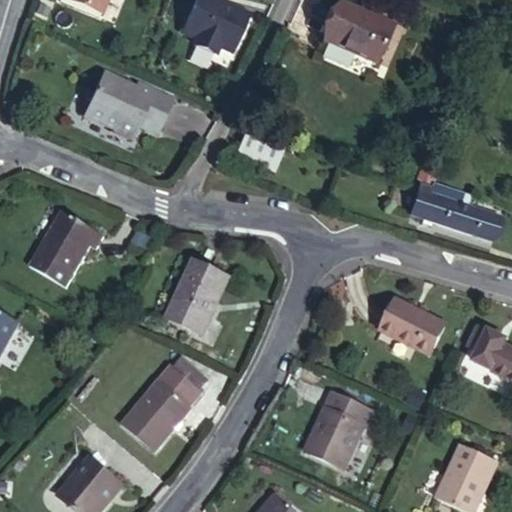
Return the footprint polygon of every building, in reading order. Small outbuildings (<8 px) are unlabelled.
[(61,0),(61,3),(103,19),(110,0),(61,0)] [(218,4),(205,0),(197,0),(184,40),(199,45),(197,51),(219,59),(222,50),(237,55),(250,16),(218,4)] [(340,5),(324,43),(377,64),(393,27),(340,5)] [(133,90),(102,75),(84,114),(115,129),(113,133),(132,142),(138,130),(141,122),(161,131),(175,102),(155,93),(136,84),(133,90)] [(161,131),(141,122),(138,130),(157,139),(161,131)] [(245,134),(237,157),(275,172),(284,150),(245,134)] [(420,188),(419,191),(409,218),(420,220),(420,222),(496,246),(504,223),(466,210),(469,198),(433,188),(431,191),(420,188)] [(64,214),(30,269),(66,291),(91,249),(97,254),(105,240),(64,214)] [(195,265),(169,323),(203,339),(229,281),(195,265)] [(397,303),(382,333),(431,357),(446,328),(397,303)] [(0,363),(22,326),(0,313),(0,363)] [(482,349),(479,355),(474,364),(511,382),(511,351),(505,348),(497,344),(500,338),(480,329),(473,344),(482,349)] [(497,344),(505,348),(508,342),(500,338),(497,344)] [(470,350),(479,355),(482,349),(473,344),(470,350)] [(174,370),(202,395),(212,384),(183,359),(174,370)] [(171,368),(123,428),(155,456),(193,410),(190,408),(202,395),(174,370),(171,368)] [(379,417),(332,396),(305,455),(344,473),(364,430),(371,434),(379,417)] [(419,423),(410,419),(403,433),(413,437),(419,423)] [(438,501),(460,511),(470,511),(481,490),(486,493),(499,465),(463,448),(438,501)] [(109,500),(121,486),(92,461),(59,500),(73,511),(104,511),(113,502),(109,500)] [(125,489),(121,486),(109,500),(113,502),(125,489)] [(481,490),(470,511),(477,511),(486,493),(481,490)] [(264,511),(294,511),(277,497),(264,511)]
